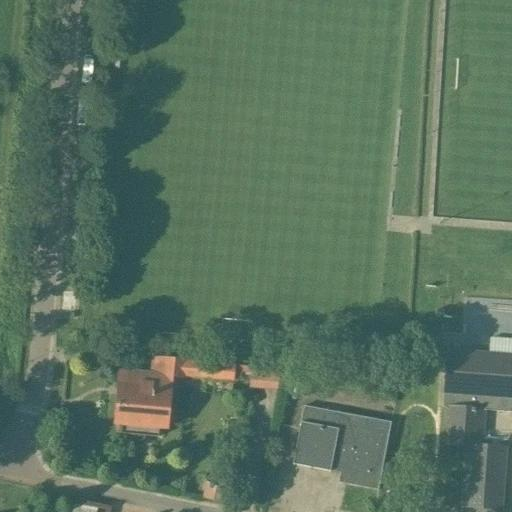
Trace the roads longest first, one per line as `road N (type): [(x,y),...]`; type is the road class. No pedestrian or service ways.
road 1 (tertiary): [(3,450),(41,386),(74,0)]
road 2 (residential): [(182,511),(50,484),(3,450)]
